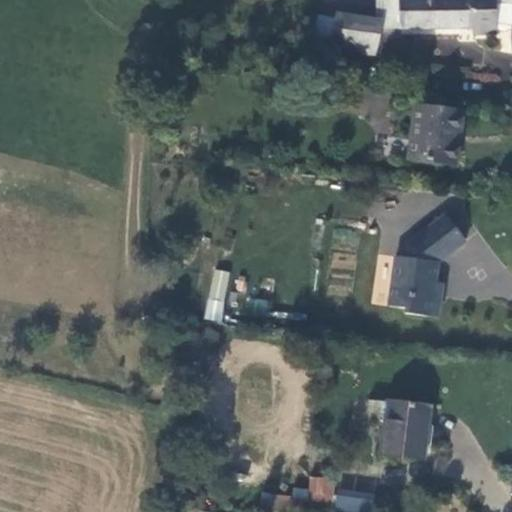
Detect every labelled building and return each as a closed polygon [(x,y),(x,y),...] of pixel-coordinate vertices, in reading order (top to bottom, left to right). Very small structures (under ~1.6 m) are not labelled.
[(511,0),(376,0),(374,17),(373,22),(473,23),(473,30),(501,31),(501,28),(511,28),(511,0)] [(373,22),(374,17),(332,10),(325,45),(368,52),(373,22)] [(175,77),(170,103),(183,105),(187,80),(175,77)] [(410,107),(404,161),(448,166),(452,136),(455,136),(458,112),(410,107)] [(394,259),(389,309),(406,311),(406,316),(438,319),(440,298),(433,298),(434,284),(436,264),(464,242),(443,216),(405,247),(404,260),(394,259)] [(223,322),(228,271),(211,269),(206,320),(223,322)] [(442,285),(434,284),(433,298),(440,298),(442,285)] [(434,407),(390,403),(385,458),(428,462),(434,407)] [(332,502),(334,479),(310,476),(308,499),(332,502)] [(370,511),(372,495),(336,492),(334,510),(348,511),(370,511)]
